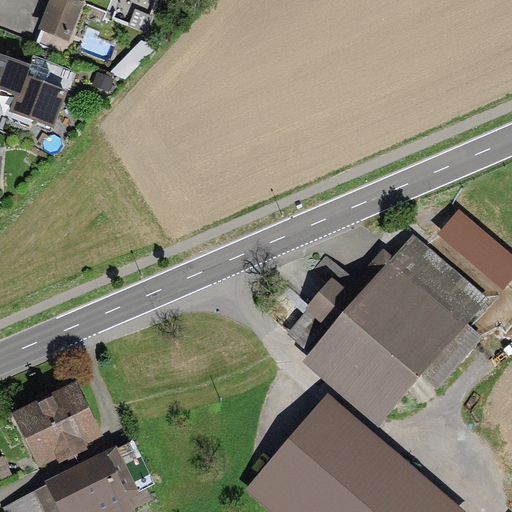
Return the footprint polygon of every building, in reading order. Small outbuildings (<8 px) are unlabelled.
[(80,0),(51,0),(39,31),(69,42),(84,3),(80,1),(80,0)] [(160,0),(117,0),(110,19),(147,34),(160,0)] [(54,133),(68,94),(47,86),(50,78),(0,60),(0,97),(15,103),(9,117),(54,133)] [(288,330),(380,409),(510,260),(456,213),(421,254),(405,240),(357,295),(335,277),(288,330)] [(86,446),(103,437),(74,385),(13,418),(40,468),(56,460),(59,467),(88,451),(86,446)] [(254,484),(286,511),(462,511),(328,397),(254,484)] [(133,442),(6,505),(9,511),(130,511),(152,502),(146,490),(155,486),(133,442)] [(0,482),(13,477),(4,456),(0,458),(0,482)]
